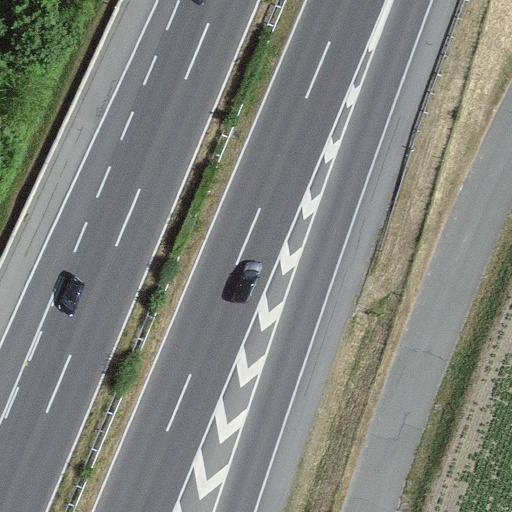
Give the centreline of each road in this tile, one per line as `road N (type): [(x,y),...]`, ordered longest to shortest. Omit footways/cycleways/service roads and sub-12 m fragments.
road 1 (motorway): [(218,0),(5,511)]
road 2 (motorway): [(134,511),(346,0)]
road 3 (motorway): [(236,511),(397,0)]
road 4 (tertiary): [(371,511),(456,275),(511,149)]
